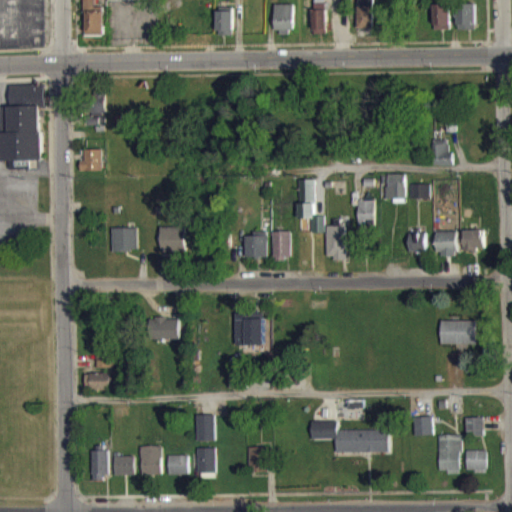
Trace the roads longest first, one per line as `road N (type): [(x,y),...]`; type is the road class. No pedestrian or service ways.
road 1 (tertiary): [(0,68),(511,59)]
road 2 (residential): [(64,0),(71,511)]
road 3 (residential): [(503,0),(506,511)]
road 4 (residential): [(0,510),(506,511)]
road 5 (residential): [(68,284),(511,286)]
